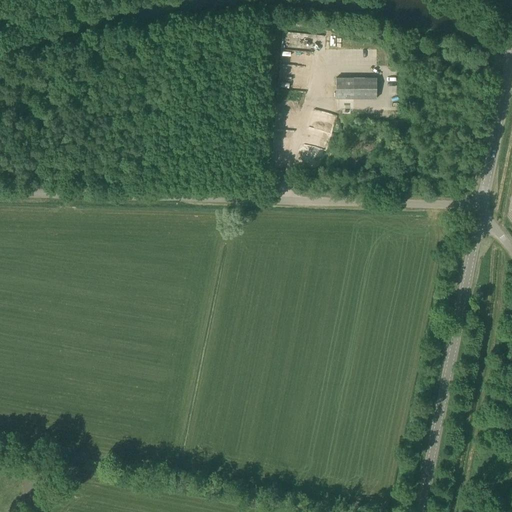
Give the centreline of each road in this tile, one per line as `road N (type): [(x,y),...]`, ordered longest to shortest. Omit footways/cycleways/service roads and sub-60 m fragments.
road 1 (unclassified): [(481,212),(0,194)]
road 2 (tertiary): [(421,511),(481,212)]
road 3 (tertiary): [(481,212),(511,59)]
